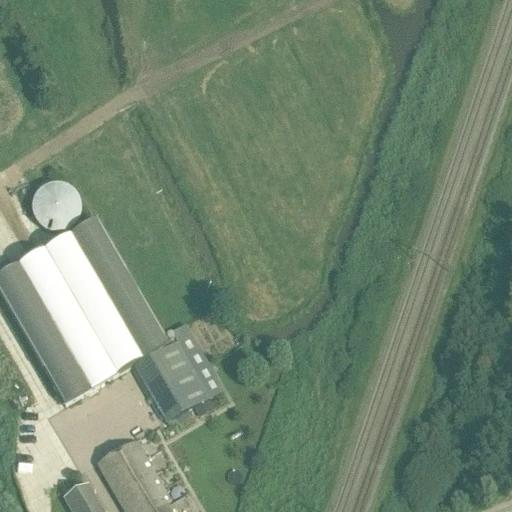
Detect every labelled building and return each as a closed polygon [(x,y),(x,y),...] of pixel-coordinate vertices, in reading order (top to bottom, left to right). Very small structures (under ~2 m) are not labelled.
[(83,219),(84,213),(83,207),(80,202),(76,197),(72,193),(66,191),(60,190),(54,190),(48,192),(43,195),(39,199),(36,205),(34,210),(34,216),(35,222),(37,228),(41,232),(46,236),(51,239),(57,240),(63,239),(69,237),(74,234),(78,230),(82,225),(83,219)] [(168,350),(96,225),(0,280),(0,295),(65,409),(168,350)] [(210,404),(178,348),(139,370),(171,426),(210,404)] [(136,446),(98,468),(123,511),(194,511),(189,502),(174,511),(136,446)] [(100,511),(87,490),(79,495),(66,503),(70,511),(100,511)]
